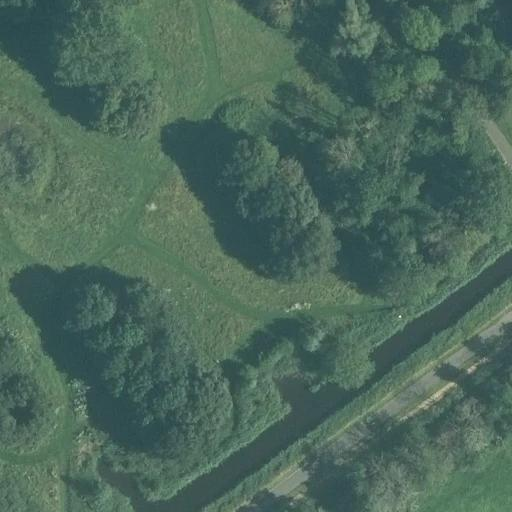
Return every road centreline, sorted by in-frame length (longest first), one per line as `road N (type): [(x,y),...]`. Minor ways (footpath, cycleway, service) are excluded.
road 1 (track): [(511,219),(403,305),(262,315),(220,339),(214,357),(233,407),(224,435),(179,464),(159,460),(139,422),(104,400),(66,409),(34,460),(52,511)]
road 2 (unknown): [(277,511),(511,343)]
